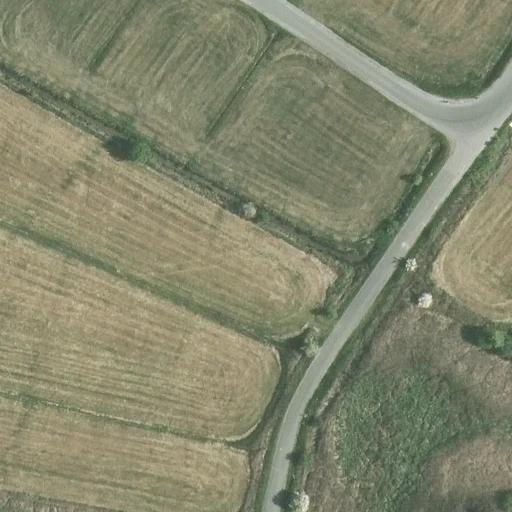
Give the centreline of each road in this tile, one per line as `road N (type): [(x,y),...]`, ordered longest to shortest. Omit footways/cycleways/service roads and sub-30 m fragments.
road 1 (unclassified): [(270,511),(290,413),(475,124)]
road 2 (unclassified): [(287,0),(475,124)]
